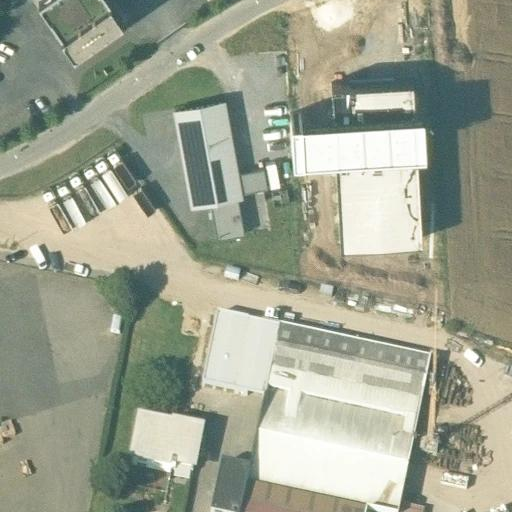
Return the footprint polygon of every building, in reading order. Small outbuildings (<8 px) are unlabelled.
[(108,0),(39,0),(37,2),(72,52),(121,18),(108,0)] [(414,90),(337,96),(350,258),(427,252),(414,90)] [(224,100),(174,108),(191,203),(240,196),(224,100)] [(199,388),(261,400),(264,388),(416,418),(427,360),(415,357),(407,396),(267,369),(275,330),(213,317),(199,388)] [(415,357),(275,330),(267,369),(407,396),(415,357)] [(261,400),(244,487),(364,511),(368,511),(397,511),(416,418),(264,388),(261,400)] [(197,435),(136,424),(130,462),(191,472),(197,435)] [(244,487),(240,507),(263,511),(363,511),(364,511),(244,487)]
